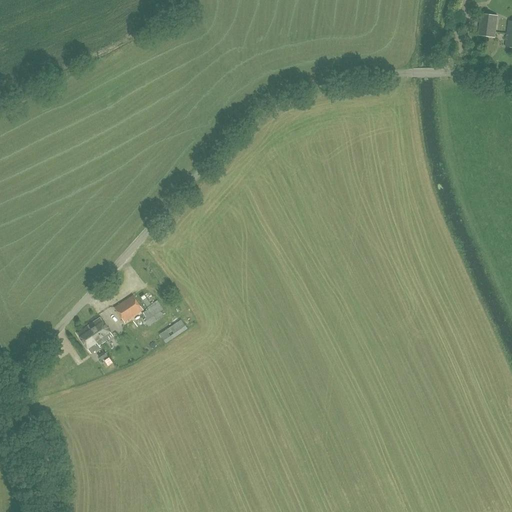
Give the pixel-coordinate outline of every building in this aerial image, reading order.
[(478,36),(495,37),(498,16),(481,13),(478,36)] [(115,308),(125,322),(143,310),(133,295),(115,308)] [(146,321),(151,329),(156,326),(155,325),(157,323),(156,321),(166,314),(157,300),(147,307),(149,309),(142,313),(147,321),(146,321)] [(157,330),(166,343),(188,328),(179,315),(157,330)] [(77,333),(91,354),(100,347),(99,345),(113,335),(100,317),(77,333)] [(98,355),(102,360),(108,356),(105,351),(98,355)]
